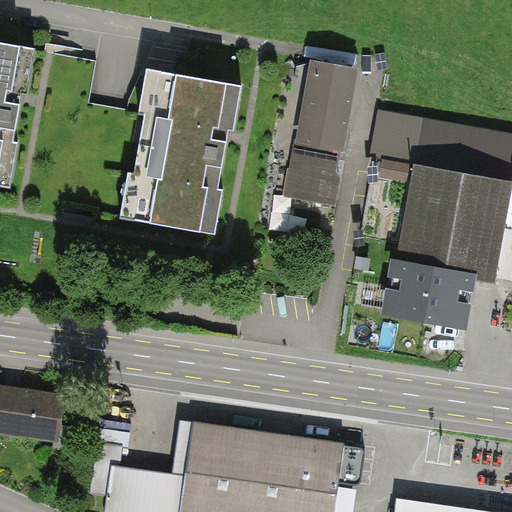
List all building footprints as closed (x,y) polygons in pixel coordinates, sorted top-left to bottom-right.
[(35,50),(0,43),(0,187),(10,189),(19,143),(13,142),(21,99),(22,92),(27,93),(35,50)] [(361,69),(310,60),(285,197),(336,206),(361,69)] [(243,86),(146,68),(137,116),(145,118),(135,175),(130,174),(129,176),(122,217),(215,234),(222,192),(218,191),(228,137),(229,132),(234,133),(243,86)] [(376,157),(368,231),(385,233),(383,253),(403,255),(414,161),(376,157)] [(511,255),(511,182),(427,166),(398,309),(475,324),(484,278),(507,283),(511,255)] [(11,388),(2,387),(0,401),(0,434),(61,443),(67,396),(11,388)] [(125,463),(136,423),(112,417),(102,457),(125,463)] [(185,480),(123,471),(117,511),(351,511),(362,444),(194,420),(185,480)] [(489,511),(398,500),(396,511),(489,511)]
